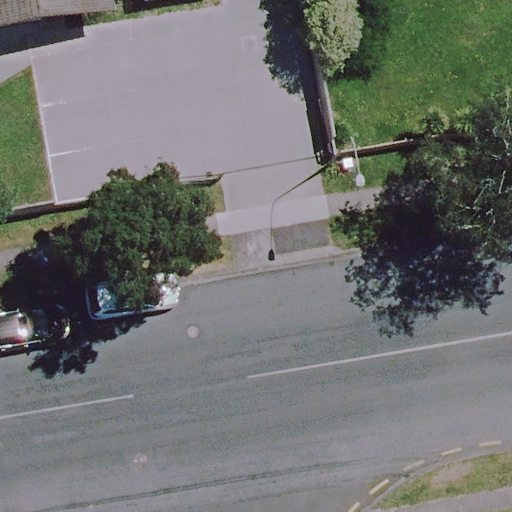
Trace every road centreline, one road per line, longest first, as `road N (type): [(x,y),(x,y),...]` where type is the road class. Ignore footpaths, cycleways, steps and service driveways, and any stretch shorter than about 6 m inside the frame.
road 1 (residential): [(182,388),(511,332)]
road 2 (residential): [(0,418),(182,388)]
road 3 (residential): [(182,388),(203,511)]
